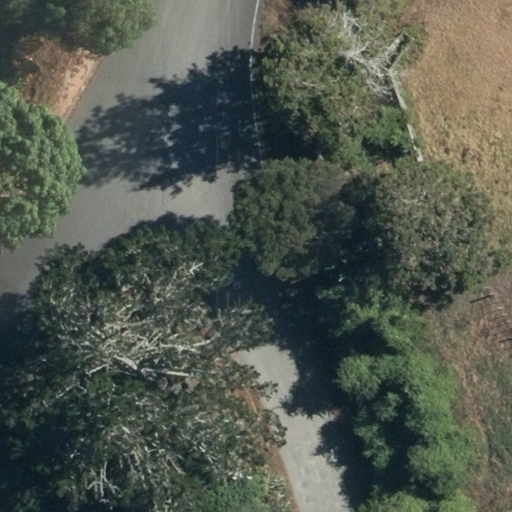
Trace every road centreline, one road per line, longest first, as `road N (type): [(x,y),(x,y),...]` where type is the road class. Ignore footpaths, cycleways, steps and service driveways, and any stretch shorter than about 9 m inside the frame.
road 1 (residential): [(315,511),(180,80)]
road 2 (residential): [(0,338),(180,80)]
